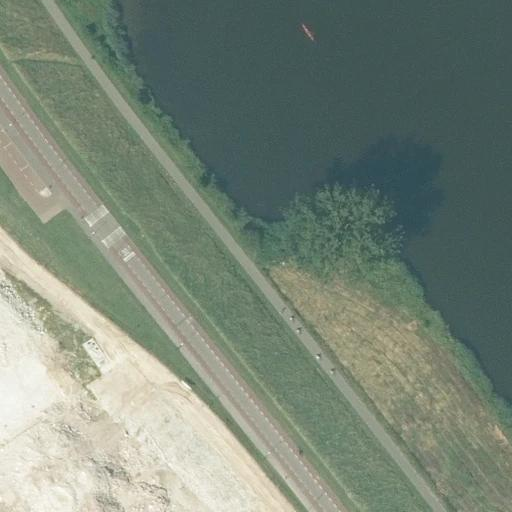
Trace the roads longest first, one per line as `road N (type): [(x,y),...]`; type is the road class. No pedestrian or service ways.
road 1 (secondary): [(330,511),(129,257)]
road 2 (secondary): [(0,86),(129,257)]
